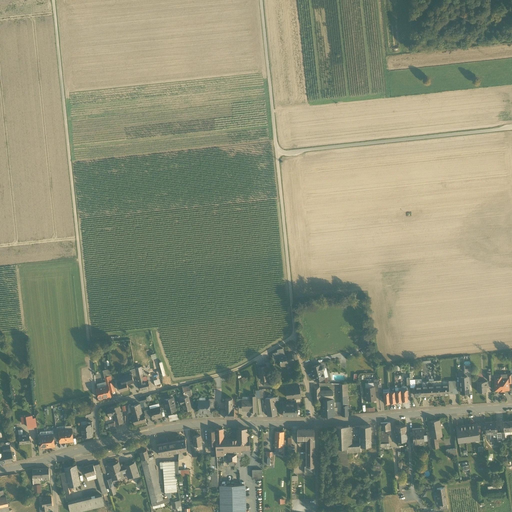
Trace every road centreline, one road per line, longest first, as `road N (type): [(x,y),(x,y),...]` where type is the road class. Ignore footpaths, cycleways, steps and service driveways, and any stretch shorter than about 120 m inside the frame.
road 1 (tertiary): [(51,459),(173,427),(511,407)]
road 2 (track): [(52,0),(94,406)]
road 3 (track): [(260,0),(295,335)]
road 4 (track): [(511,128),(276,151)]
road 5 (track): [(295,335),(236,370),(94,406)]
